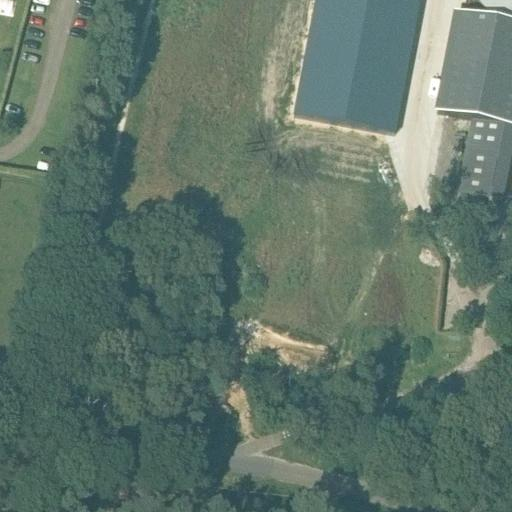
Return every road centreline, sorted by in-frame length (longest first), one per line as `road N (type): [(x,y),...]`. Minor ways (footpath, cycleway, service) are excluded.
road 1 (track): [(485,363),(419,190),(447,0)]
road 2 (unclassified): [(170,456),(302,429),(511,355)]
road 3 (unclassified): [(395,511),(170,456)]
road 4 (track): [(511,191),(485,363)]
road 5 (unclassified): [(170,456),(0,429)]
